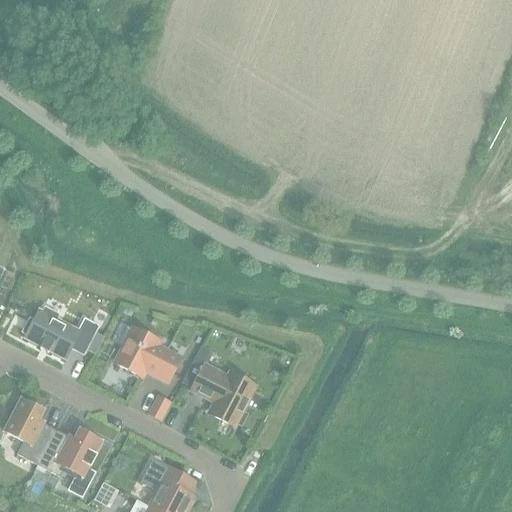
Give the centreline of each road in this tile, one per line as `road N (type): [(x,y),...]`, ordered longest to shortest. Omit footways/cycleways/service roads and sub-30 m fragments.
road 1 (unclassified): [(0,85),(147,192),(221,234),(300,267),(511,307)]
road 2 (residential): [(0,363),(17,359),(215,470),(221,511)]
road 3 (track): [(0,49),(79,122),(104,158)]
